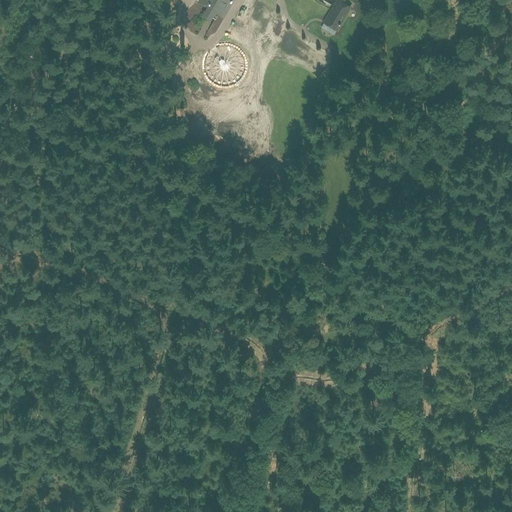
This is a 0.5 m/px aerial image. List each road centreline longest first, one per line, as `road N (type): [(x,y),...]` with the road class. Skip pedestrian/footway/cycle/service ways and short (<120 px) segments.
road 1 (track): [(411,511),(435,334),(373,375),(331,378),(294,376),(251,338),(211,332),(170,340),(120,511)]
road 2 (track): [(50,0),(0,167)]
